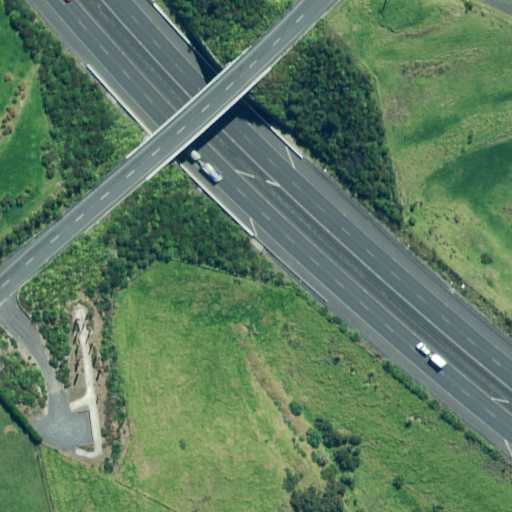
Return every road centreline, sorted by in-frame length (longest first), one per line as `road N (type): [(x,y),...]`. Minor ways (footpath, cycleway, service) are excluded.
road 1 (motorway): [(511,429),(233,183),(61,0)]
road 2 (motorway): [(118,0),(309,198),(511,375)]
road 3 (unclassified): [(0,288),(315,0)]
